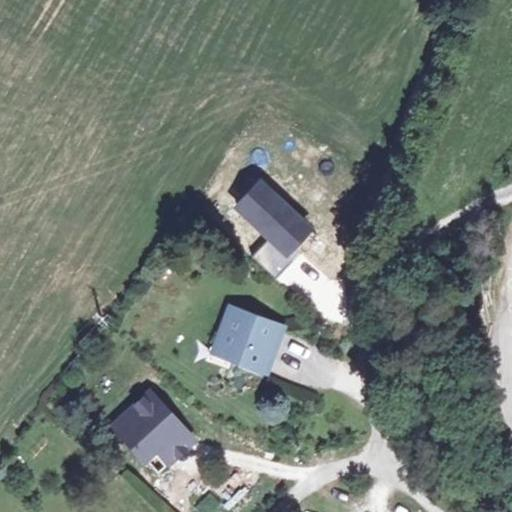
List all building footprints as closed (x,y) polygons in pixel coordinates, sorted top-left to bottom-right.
[(261,178),(233,208),(267,239),(284,255),(311,225),(261,178)] [(284,255),(267,239),(252,256),(276,278),(291,262),(284,255)] [(279,330),(229,309),(215,343),(238,352),(235,362),(260,371),(279,330)] [(238,352),(215,343),(211,352),(235,362),(238,352)] [(134,425),(118,439),(141,466),(154,455),(166,469),(191,447),(178,433),(155,407),(148,400),(127,418),(134,425)]
